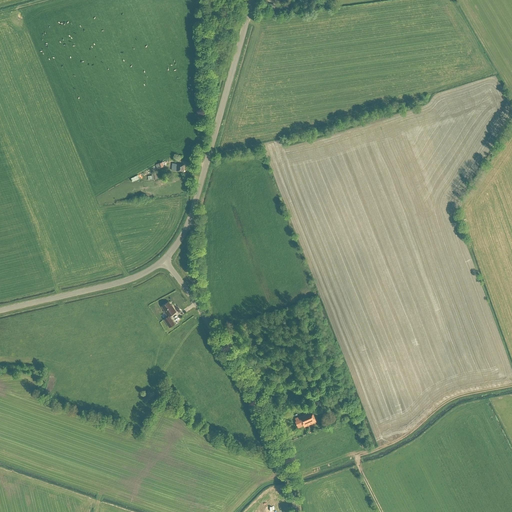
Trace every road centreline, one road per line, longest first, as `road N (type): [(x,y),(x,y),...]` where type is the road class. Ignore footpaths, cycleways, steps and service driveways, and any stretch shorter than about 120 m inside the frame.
road 1 (tertiary): [(293,511),(270,424),(165,258)]
road 2 (tertiary): [(165,258),(187,226),(251,0)]
road 3 (tertiary): [(0,310),(141,275),(165,258)]
